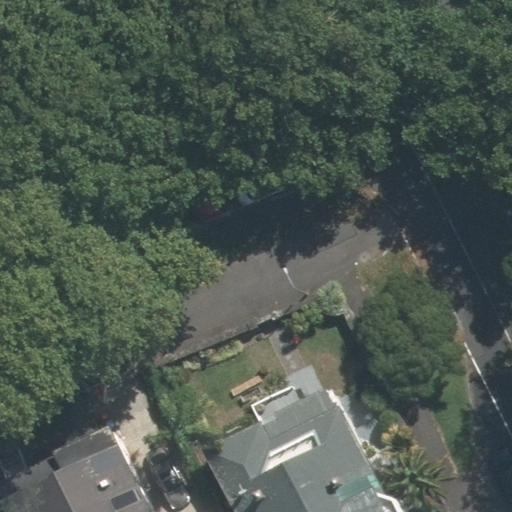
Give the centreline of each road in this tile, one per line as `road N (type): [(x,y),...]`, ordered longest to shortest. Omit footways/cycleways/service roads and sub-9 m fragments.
road 1 (tertiary): [(0,232),(382,74)]
road 2 (residential): [(382,74),(511,340)]
road 3 (tertiary): [(382,74),(511,21)]
